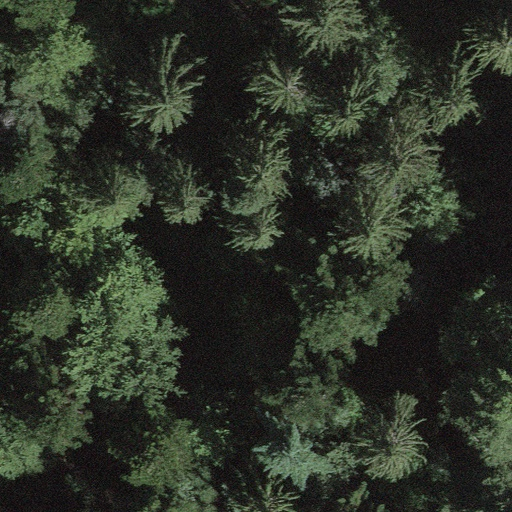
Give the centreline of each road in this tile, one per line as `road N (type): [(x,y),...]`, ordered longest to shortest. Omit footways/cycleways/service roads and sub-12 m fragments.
road 1 (track): [(0,159),(388,511)]
road 2 (track): [(343,0),(317,7),(223,0)]
